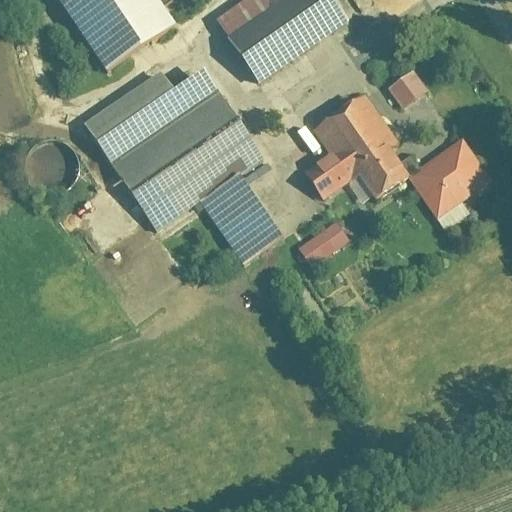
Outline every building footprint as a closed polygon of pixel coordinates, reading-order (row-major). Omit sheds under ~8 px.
[(47,0),(105,85),(175,37),(150,0),(47,0)] [(226,44),(260,90),(347,29),(326,0),(264,0),(268,15),(226,44)] [(436,10),(427,16),(435,27),(443,21),(436,10)] [(243,274),(280,248),(237,184),(265,166),(184,61),(90,131),(158,236),(199,210),(243,274)] [(390,97),(404,116),(427,99),(413,79),(390,97)] [(364,105),(314,140),(329,162),(303,181),(322,208),(354,185),(373,211),(407,187),(443,238),(469,220),(461,208),(489,188),(460,147),(421,175),(411,162),(406,165),(364,105)] [(44,203),(53,204),(66,200),(72,194),(77,186),(79,175),(77,165),(72,158),(65,152),(57,149),(47,149),(38,152),(32,156),(27,163),(24,170),(24,181),(28,191),(36,199),(44,203)] [(311,275),(348,249),(335,232),(300,259),(311,275)]
